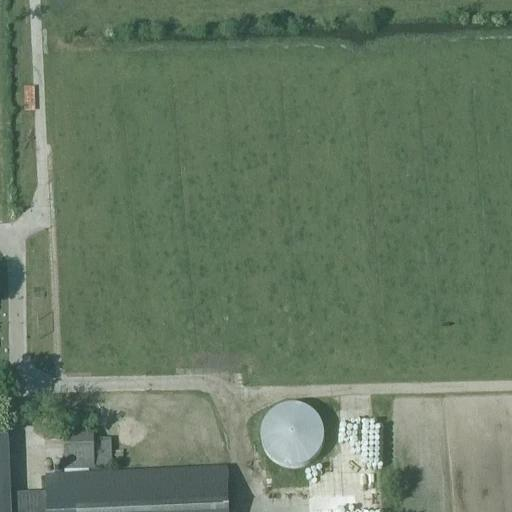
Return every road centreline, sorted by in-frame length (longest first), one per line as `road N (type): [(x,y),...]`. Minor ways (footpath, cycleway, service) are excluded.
road 1 (track): [(20,376),(35,384),(185,380),(239,394),(511,389)]
road 2 (track): [(33,0),(43,207),(9,236)]
